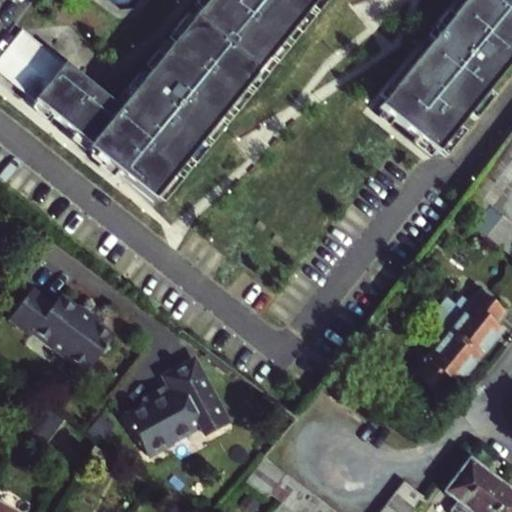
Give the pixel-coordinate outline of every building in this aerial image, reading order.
[(304,0),(198,0),(120,105),(21,30),(0,57),(0,72),(93,142),(91,145),(157,195),(304,0)] [(511,0),(469,0),(383,108),(441,154),(511,60),(511,0)] [(511,133),(503,145),(511,151),(511,133)] [(511,169),(511,151),(503,145),(494,156),(511,169)] [(485,169),(505,184),(511,174),(511,169),(494,156),(485,169)] [(476,181),(496,196),(505,184),(485,169),(476,181)] [(487,208),(496,196),(476,181),(467,192),(487,208)] [(467,192),(458,204),(478,220),(487,208),(467,192)] [(485,236),(499,217),(487,208),(478,220),(473,227),(485,236)] [(511,225),(499,217),(485,236),(496,245),(511,225)] [(511,249),(511,226),(511,225),(496,245),(509,254),(511,249)] [(429,319),(446,332),(479,357),(502,328),(494,322),(504,310),(478,291),(468,304),(460,297),(453,306),(444,299),(429,319)] [(30,292),(9,320),(30,336),(35,330),(61,351),(59,354),(86,374),(102,353),(105,355),(108,351),(106,348),(111,341),(94,328),(97,325),(60,297),(51,308),(30,292)] [(35,330),(30,336),(85,377),(86,374),(59,354),(61,351),(35,330)] [(458,385),(479,357),(446,332),(415,374),(440,393),(450,380),(458,385)] [(169,440),(201,423),(207,434),(228,423),(194,360),(165,375),(169,381),(173,389),(146,403),(126,415),(130,422),(128,424),(131,429),(133,428),(146,453),(150,451),(152,454),(171,444),(169,440)] [(345,379),(332,370),(319,388),(331,396),(345,379)] [(345,379),(331,396),(342,405),(355,387),(345,379)] [(142,396),(146,403),(173,389),(169,381),(142,396)] [(355,387),(342,405),(353,413),(367,396),(355,387)] [(367,396),(353,413),(365,421),(378,404),(367,396)] [(51,430),(61,418),(39,401),(31,414),(51,430)] [(43,442),(51,430),(31,414),(24,428),(43,442)] [(114,459),(91,446),(83,459),(107,472),(114,459)] [(285,503),(300,483),(266,458),(245,481),(270,500),(273,494),(285,503)] [(451,511),(474,511),(495,484),(466,463),(442,495),(456,506),(451,511)] [(285,503),(296,511),(297,511),(312,492),(300,483),(285,503)] [(412,511),(421,499),(400,483),(391,495),(412,511)] [(511,511),(511,497),(495,484),(474,511),(511,511)] [(315,511),(323,501),(312,492),(297,511),(315,511)] [(391,495),(382,507),(388,511),(411,511),(412,511),(391,495)] [(335,511),(337,511),(323,501),(315,511),(335,511)] [(16,511),(0,503),(0,511),(16,511)] [(296,511),(285,503),(278,511),(296,511)]
